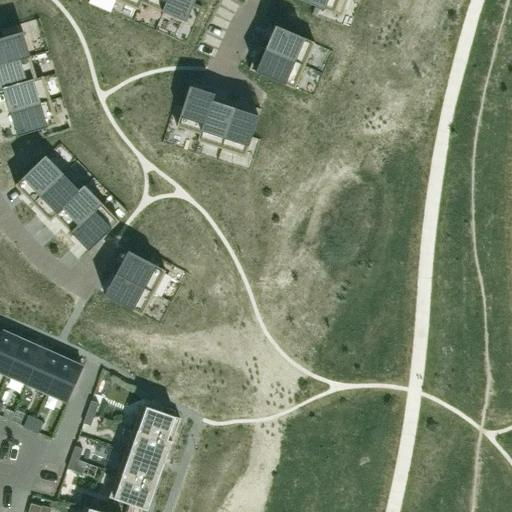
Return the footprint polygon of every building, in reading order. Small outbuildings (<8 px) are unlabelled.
[(115,0),(116,0),(139,10),(141,4),(140,3),(141,0),(115,0)] [(141,0),(140,3),(141,4),(163,13),(168,0),(141,0)] [(168,0),(163,13),(186,23),(193,5),(195,0),(168,0)] [(298,0),(314,6),(340,17),(346,0),(298,0)] [(270,37),(265,50),(304,66),(314,43),(275,26),(274,30),(270,37)] [(1,39),(0,39),(0,65),(30,57),(23,33),(1,39)] [(256,70),(255,73),(294,90),(304,66),(265,50),(256,70)] [(30,57),(0,65),(0,91),(3,91),(3,90),(37,80),(36,79),(30,57)] [(37,80),(3,90),(3,91),(7,102),(9,110),(10,113),(50,101),(43,77),(36,79),(37,80)] [(182,108),(176,127),(199,134),(200,135),(208,112),(211,101),(212,102),(214,95),(201,90),(192,87),(189,87),(182,108)] [(50,101),(10,113),(10,114),(13,125),(16,133),(17,137),(36,131),(57,125),(50,101)] [(199,134),(197,141),(221,149),(234,109),(233,108),(224,105),(212,102),(211,101),(208,112),(200,135),(199,134)] [(234,109),(221,149),(245,157),(251,138),(258,116),(260,110),(249,106),(235,101),(233,108),(234,109)] [(27,173),(15,186),(25,196),(30,202),(32,204),(63,174),(45,156),(27,173)] [(63,174),(32,204),(34,206),(40,212),(50,222),(55,217),(54,216),(62,209),(79,192),(79,191),(63,174)] [(62,209),(54,216),(55,217),(63,226),(69,231),(71,233),(101,204),(84,186),(79,191),(79,192),(62,209)] [(101,204),(71,233),(72,235),(78,241),(88,252),(101,239),(105,235),(119,222),(101,204)] [(117,272),(116,273),(153,293),(165,271),(146,261),(128,251),(126,255),(122,262),(117,272)] [(105,293),(104,296),(120,304),(141,316),(153,293),(116,273),(115,275),(111,283),(105,293)] [(2,331),(0,335),(0,372),(7,375),(23,341),(2,331)] [(23,341),(7,375),(27,384),(42,349),(23,341)] [(42,349),(27,384),(47,393),(62,358),(42,349)] [(62,358),(47,393),(67,402),(83,367),(62,358)] [(89,404),(87,412),(94,415),(98,404),(91,401),(89,404)] [(141,405),(133,429),(171,442),(178,425),(180,419),(141,405)] [(87,412),(83,424),(90,426),(94,415),(87,412)] [(28,416),(23,427),(30,430),(35,419),(28,416)] [(35,419),(30,430),(38,433),(43,422),(35,419)] [(133,429),(125,452),(163,465),(166,457),(171,442),(133,429)] [(75,446),(71,457),(78,460),(82,449),(75,446)] [(125,452),(117,474),(155,488),(161,472),(163,465),(125,452)] [(71,457),(67,469),(68,470),(74,472),(78,460),(71,457)] [(117,474),(109,498),(129,504),(147,511),(151,501),(155,488),(117,474)]
